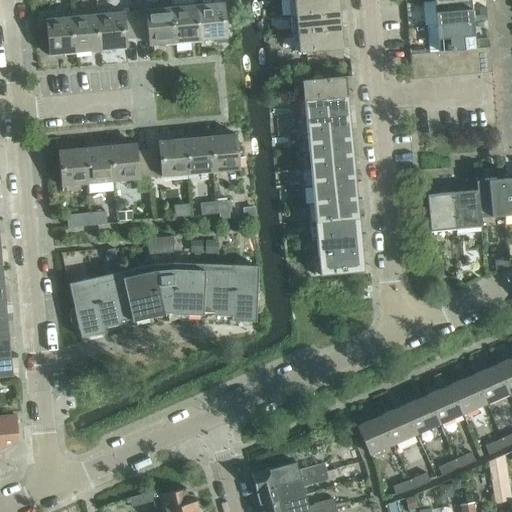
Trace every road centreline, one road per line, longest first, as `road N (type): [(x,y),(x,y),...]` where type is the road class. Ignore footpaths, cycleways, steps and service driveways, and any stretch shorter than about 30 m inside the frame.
road 1 (residential): [(55,489),(7,0)]
road 2 (residential): [(397,335),(364,0)]
road 3 (residential): [(213,422),(397,335)]
road 4 (residential): [(55,489),(213,422)]
road 5 (residential): [(511,287),(397,335)]
